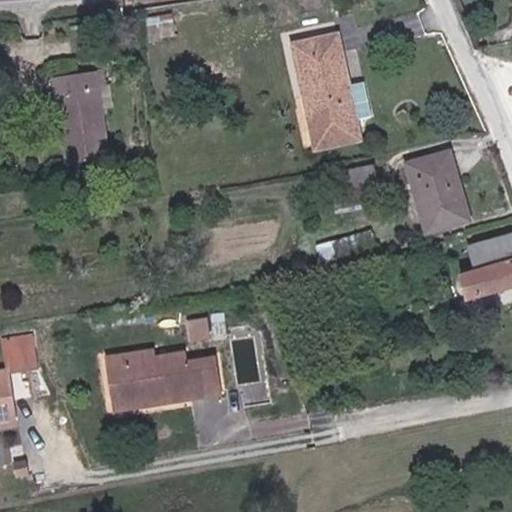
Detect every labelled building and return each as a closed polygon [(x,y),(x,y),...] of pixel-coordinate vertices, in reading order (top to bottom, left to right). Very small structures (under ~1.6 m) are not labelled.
[(338,33),(294,41),(301,73),(345,65),(338,33)] [(345,65),(301,73),(305,94),(312,93),(320,128),(312,130),(315,148),(359,139),(355,119),(349,84),(345,65)] [(98,71),(58,78),(63,112),(71,158),(112,151),(104,108),(113,106),(109,84),(101,86),(98,71)] [(370,117),(363,81),(349,84),(355,119),(370,117)] [(457,172),(451,151),(410,162),(428,232),(470,221),(460,183),(451,185),(448,174),(457,172)] [(382,192),(376,163),(332,173),(338,201),(382,192)] [(511,235),(467,248),(473,270),(458,274),(463,295),(495,287),(511,282),(511,235)] [(208,337),(206,320),(189,322),(191,340),(208,337)] [(35,369),(31,339),(1,343),(4,373),(35,369)] [(152,357),(151,352),(108,360),(115,404),(157,397),(159,404),(217,394),(212,361),(182,366),(180,352),(152,357)] [(0,424),(9,423),(3,373),(0,373),(0,424)]
